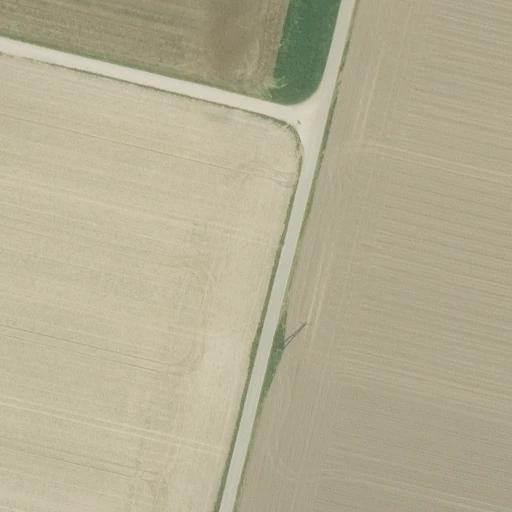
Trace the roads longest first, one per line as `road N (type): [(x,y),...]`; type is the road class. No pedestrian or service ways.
road 1 (track): [(226,511),(319,123)]
road 2 (track): [(319,123),(0,45)]
road 3 (track): [(319,123),(348,0)]
